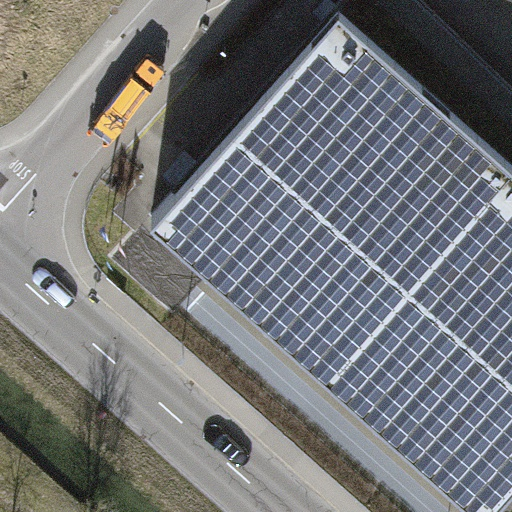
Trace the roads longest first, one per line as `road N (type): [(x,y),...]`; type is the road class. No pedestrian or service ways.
road 1 (primary): [(284,511),(0,260)]
road 2 (residential): [(0,209),(184,0)]
